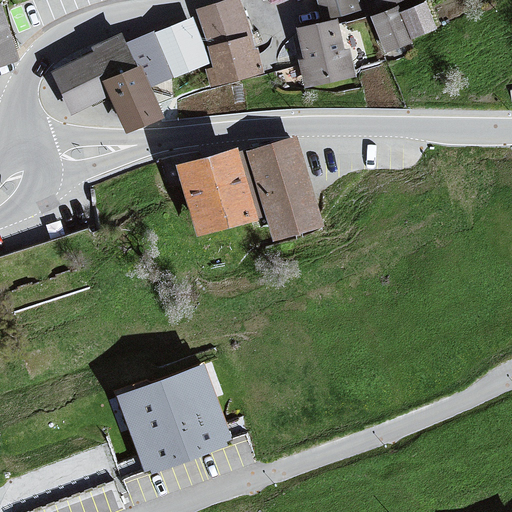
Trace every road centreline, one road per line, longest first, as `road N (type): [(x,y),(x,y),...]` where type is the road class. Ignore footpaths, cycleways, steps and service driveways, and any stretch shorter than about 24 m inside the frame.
road 1 (residential): [(167,511),(511,378)]
road 2 (residential): [(149,141),(283,126),(511,129)]
road 3 (tertiary): [(190,0),(95,22),(56,41),(31,66),(19,103)]
road 4 (residential): [(7,185),(45,184),(149,141)]
road 5 (residential): [(149,141),(20,130)]
